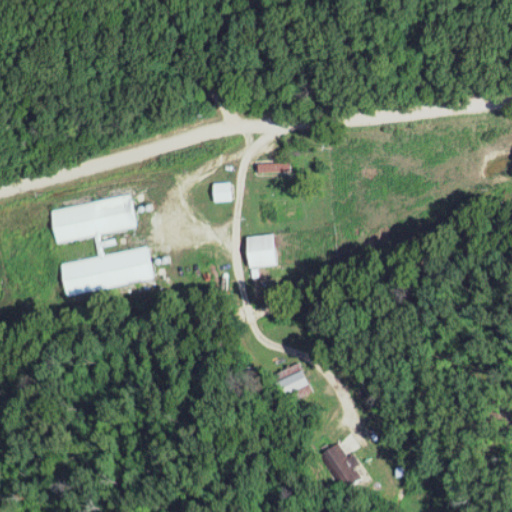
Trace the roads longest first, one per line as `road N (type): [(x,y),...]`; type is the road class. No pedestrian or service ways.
road 1 (residential): [(511,101),(207,130),(0,192)]
road 2 (residential): [(207,130),(175,0)]
